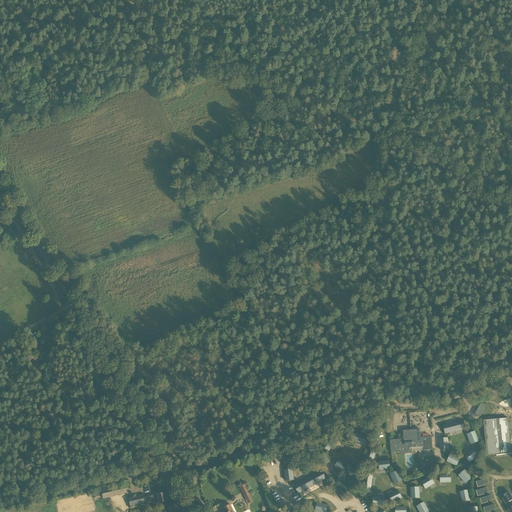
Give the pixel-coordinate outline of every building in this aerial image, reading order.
[(53,344),(54,344),(54,343),(57,341),(53,335),(52,336),(49,331),(41,336),(48,347),(53,344)] [(44,356),(53,351),(51,347),(45,351),(45,350),(42,352),(44,356)] [(475,415),(477,416),(479,417),(485,407),(484,406),(483,406),(481,405),(475,415)] [(511,451),(511,445),(511,446),(508,419),(484,421),(487,454),(511,451)] [(443,426),(445,433),(465,428),(463,420),(443,426)] [(421,438),(420,430),(420,429),(403,431),(404,439),(390,440),(391,453),(399,452),(399,448),(424,446),(424,450),(433,450),(431,437),(421,438)] [(348,430),(346,438),(365,444),(368,437),(348,430)] [(467,434),(471,444),(478,441),(474,431),(467,434)] [(328,437),(322,445),(329,450),(334,441),(328,437)] [(447,438),(439,438),(440,449),(448,448),(447,438)] [(315,447),(305,443),(302,451),(312,454),(315,447)] [(472,449),(464,455),(468,461),(477,455),(472,449)] [(288,450),(282,459),(288,463),(294,454),(288,450)] [(367,450),(364,460),(371,462),(375,453),(367,450)] [(317,457),(323,466),(329,462),(324,453),(317,457)] [(450,454),(447,461),(457,465),(460,458),(450,454)] [(339,460),(335,466),(343,473),(348,467),(339,460)] [(378,462),(379,470),(389,469),(389,461),(378,462)] [(284,470),(286,481),(293,480),(292,469),(284,470)] [(472,478),(465,470),(460,474),(458,475),(461,479),(465,484),(472,478)] [(322,471),(294,485),(298,492),(325,478),(322,471)] [(373,472),(365,471),(362,491),(370,492),(373,472)] [(398,471),(390,474),(395,484),(402,480),(398,471)] [(440,483),(451,482),(451,473),(440,474),(440,483)] [(435,483),(430,475),(421,481),(426,489),(435,483)] [(102,499),(127,493),(125,484),(100,490),(102,499)] [(410,487),(411,499),(420,498),(419,487),(410,487)] [(336,491),(343,501),(348,498),(342,488),(336,491)] [(468,490),(460,492),(462,503),(471,501),(468,490)] [(398,491),(388,495),(392,502),(401,498),(398,491)] [(511,497),(509,492),(504,495),(505,497),(502,498),(505,504),(511,499),(511,497)] [(145,501),(152,499),(153,504),(158,503),(168,501),(167,496),(165,496),(164,493),(145,497),(145,495),(128,498),(129,505),(145,501)] [(383,497),(373,498),(373,505),(383,505),(383,497)] [(317,503),(316,510),(323,511),(325,511),(327,505),(317,503)] [(424,503),(417,507),(419,511),(428,511),(429,511),(424,503)]
